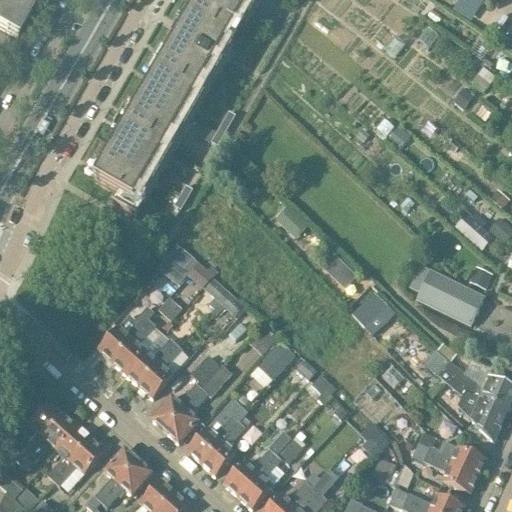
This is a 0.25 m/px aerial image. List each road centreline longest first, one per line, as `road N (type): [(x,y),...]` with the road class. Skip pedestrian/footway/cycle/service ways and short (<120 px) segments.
road 1 (residential): [(0,279),(45,174),(145,0)]
road 2 (residential): [(219,511),(0,313)]
road 3 (tertiary): [(0,187),(109,0)]
